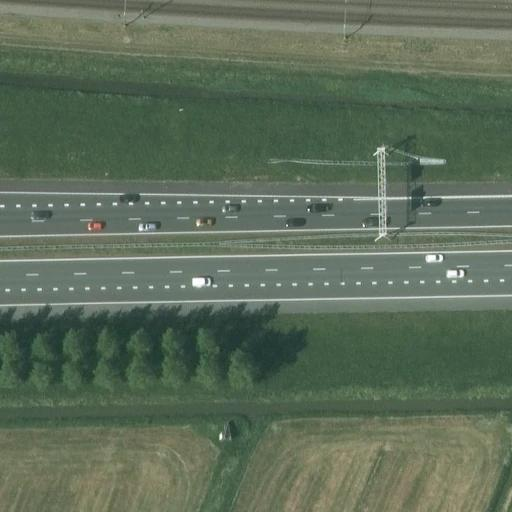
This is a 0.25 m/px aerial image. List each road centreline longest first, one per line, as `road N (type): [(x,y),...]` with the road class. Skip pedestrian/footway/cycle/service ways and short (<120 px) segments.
road 1 (track): [(511,78),(0,49)]
road 2 (motorway): [(0,276),(511,264)]
road 3 (motorway): [(511,214),(0,219)]
